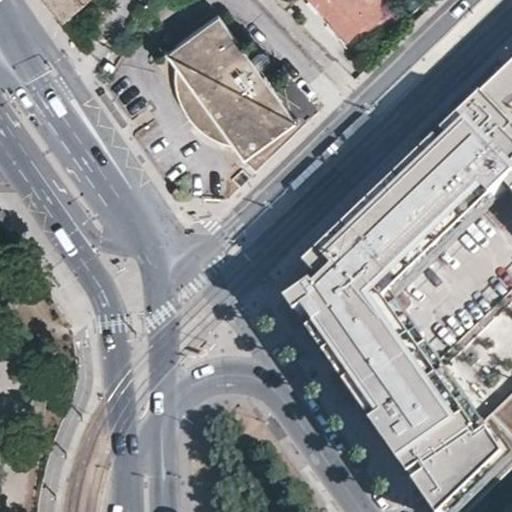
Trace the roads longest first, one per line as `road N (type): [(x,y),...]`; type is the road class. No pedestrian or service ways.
road 1 (residential): [(161,249),(207,245),(237,224),(365,98)]
road 2 (secondary): [(75,230),(116,321),(130,469)]
road 3 (secondary): [(161,249),(51,98)]
road 4 (residential): [(273,380),(265,355),(215,288),(161,249)]
road 5 (secondary): [(163,411),(161,249)]
road 6 (residential): [(365,511),(273,380)]
road 7 (residential): [(365,98),(467,0)]
road 8 (residential): [(365,98),(265,0)]
road 9 (secondary): [(0,123),(75,230)]
road 10 (residential): [(163,411),(210,374),(273,380)]
